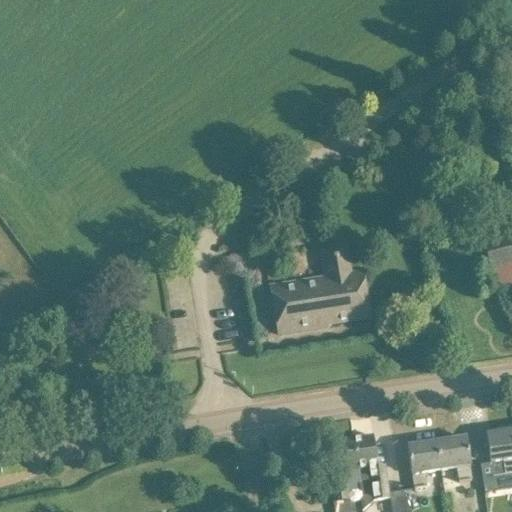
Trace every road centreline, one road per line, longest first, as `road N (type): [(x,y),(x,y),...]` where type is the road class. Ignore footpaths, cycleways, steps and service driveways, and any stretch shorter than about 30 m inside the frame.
road 1 (residential): [(222,421),(198,287),(212,234),(511,23)]
road 2 (tertiary): [(511,376),(222,421)]
road 3 (tertiary): [(222,421),(0,459)]
